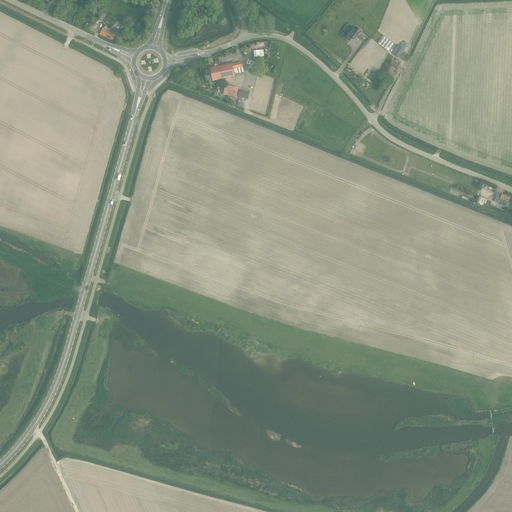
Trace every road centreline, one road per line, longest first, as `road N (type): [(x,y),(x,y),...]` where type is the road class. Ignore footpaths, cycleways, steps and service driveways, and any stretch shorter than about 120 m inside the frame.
road 1 (secondary): [(0,465),(52,390),(134,114)]
road 2 (unclassified): [(511,190),(389,137),(287,40),(246,37)]
